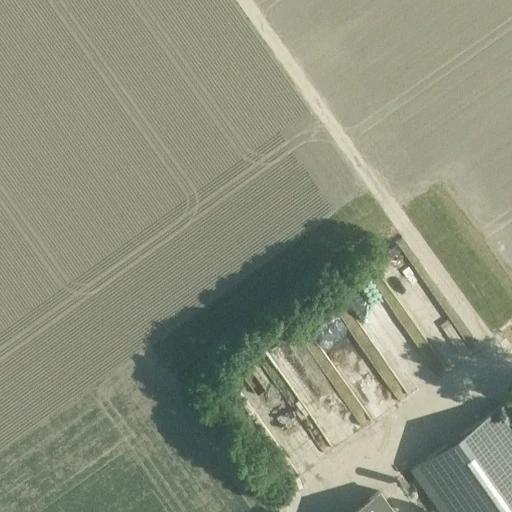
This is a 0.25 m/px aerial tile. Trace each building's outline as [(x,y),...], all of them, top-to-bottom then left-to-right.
[(398,297),(416,291),(399,241),(369,251),(380,282),(391,278),(398,297)] [(370,292),(374,290),(364,275),(334,293),(376,362),(403,346),(370,292)] [(413,307),(443,366),(465,355),(436,296),(413,307)] [(385,408),(327,311),(303,325),(361,422),(385,408)] [(511,511),(511,418),(502,405),(411,468),(441,511),(511,511)] [(273,441),(301,470),(323,449),(295,420),(273,441)] [(297,485),(300,503),(318,500),(317,488),(307,490),(306,483),(297,485)] [(393,511),(379,491),(348,511),(393,511)]
